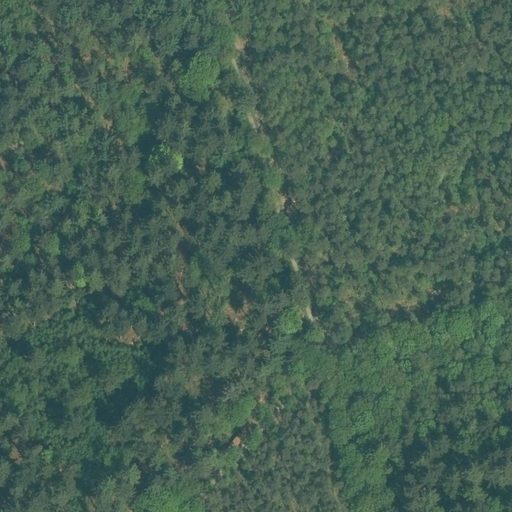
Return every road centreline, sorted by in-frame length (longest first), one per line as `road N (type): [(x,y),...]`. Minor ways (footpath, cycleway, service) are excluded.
road 1 (track): [(252,101),(330,358)]
road 2 (track): [(323,363),(185,511)]
road 3 (track): [(330,358),(511,302)]
road 4 (track): [(330,358),(376,511)]
